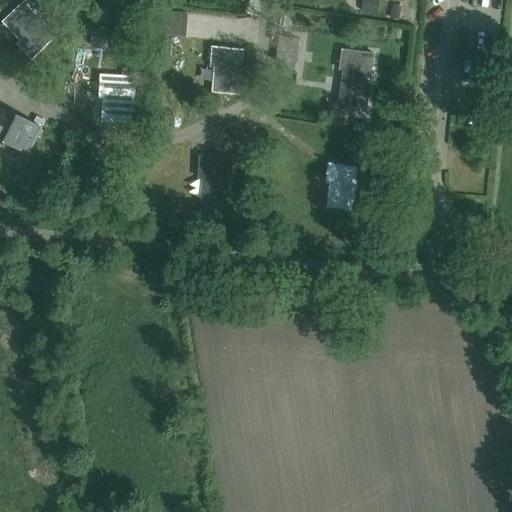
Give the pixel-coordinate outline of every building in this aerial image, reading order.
[(42,47),(54,36),(24,4),(13,14),(22,22),(12,31),(27,47),(25,49),(32,57),(42,47)] [(240,82),(242,50),(227,49),(227,48),(213,47),(212,58),(215,58),(213,80),(225,81),(224,93),(239,94),(240,82)] [(354,97),(367,99),(373,55),(357,53),(357,52),(343,50),(342,61),(346,62),(343,83),(355,85),(354,97)] [(115,122),(129,122),(131,78),(115,77),(101,76),(100,87),(104,87),(103,109),(115,110),(115,122)] [(4,140),(29,152),(41,128),(19,117),(18,119),(0,110),(0,140),(3,142),(4,140)] [(214,203),(228,204),(231,160),(215,159),(215,158),(201,157),(200,168),(204,169),(203,190),(215,191),(214,203)] [(339,209),(353,211),(358,167),(343,165),(329,163),(327,174),(331,174),(328,196),(340,197),(339,209)]
